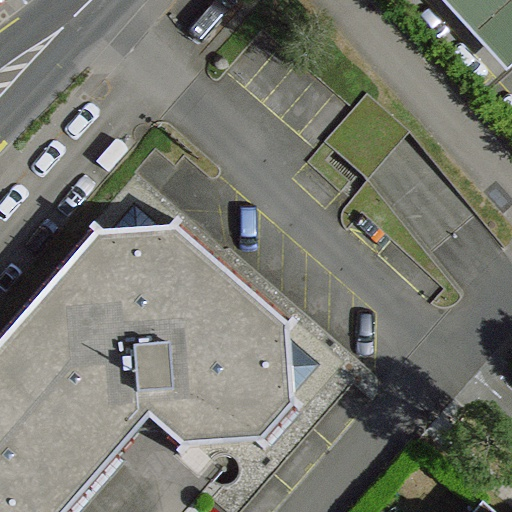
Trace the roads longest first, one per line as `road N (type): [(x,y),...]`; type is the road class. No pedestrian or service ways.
road 1 (residential): [(118,0),(449,365),(320,511)]
road 2 (primary): [(0,122),(96,0)]
